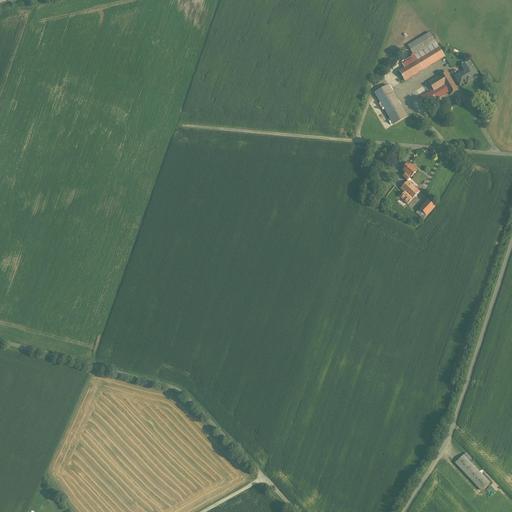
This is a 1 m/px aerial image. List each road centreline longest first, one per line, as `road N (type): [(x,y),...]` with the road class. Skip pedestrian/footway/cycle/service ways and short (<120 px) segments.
road 1 (unclassified): [(0,337),(176,386),(299,511)]
road 2 (unclassified): [(511,155),(171,125)]
road 3 (unclassified): [(511,239),(457,415),(404,511)]
